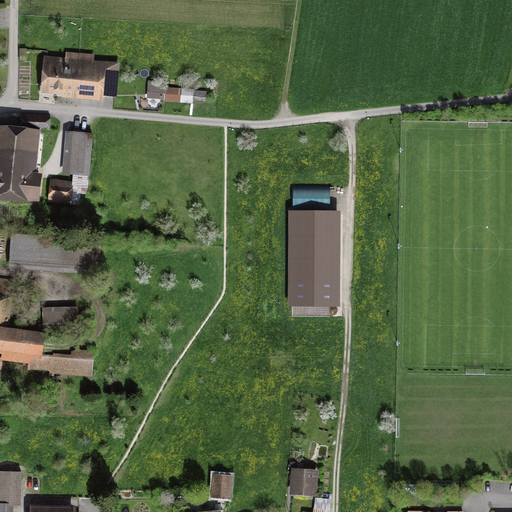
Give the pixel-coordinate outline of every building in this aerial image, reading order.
[(66,62),(43,60),(40,95),(100,100),(100,98),(112,99),(115,67),(91,64),(91,59),(66,56),(66,62)] [(191,90),(181,89),(181,91),(164,89),(164,84),(150,83),(149,96),(163,98),(163,99),(190,102),(191,90)] [(205,94),(194,93),(193,102),(204,103),(205,94)] [(48,117),(23,117),(23,132),(48,132),(48,117)] [(23,132),(0,129),(0,202),(26,205),(26,203),(34,204),(41,134),(23,132)] [(89,136),(65,135),(62,176),(71,177),(86,178),(87,178),(89,136)] [(71,184),(69,205),(78,206),(80,188),(85,188),(86,178),(71,177),(71,184)] [(71,184),(51,182),(49,204),(69,205),(71,184)] [(338,190),(305,190),(304,214),(338,215),(338,190)] [(339,217),(310,217),(310,280),(340,280),(339,217)] [(88,241),(11,237),(9,268),(86,273),(88,241)] [(0,361),(37,365),(38,358),(40,336),(6,332),(9,302),(3,301),(5,282),(0,280),(0,361)] [(77,325),(76,308),(43,310),(44,327),(77,325)] [(89,378),(90,354),(71,352),(70,358),(52,357),(52,359),(38,358),(37,365),(37,371),(53,372),(53,375),(89,378)] [(316,470),(293,468),(291,491),(315,493),(316,470)] [(230,478),(212,477),(211,499),(229,501),(230,478)] [(18,481),(0,480),(0,511),(5,511),(6,505),(17,506),(18,481)]
